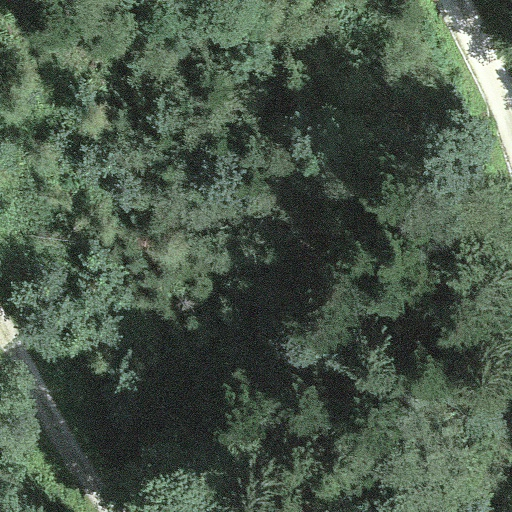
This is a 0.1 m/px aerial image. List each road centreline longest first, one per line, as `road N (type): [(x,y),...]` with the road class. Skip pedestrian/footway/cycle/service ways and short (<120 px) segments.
road 1 (track): [(110,511),(62,444),(0,324)]
road 2 (track): [(511,110),(456,0)]
